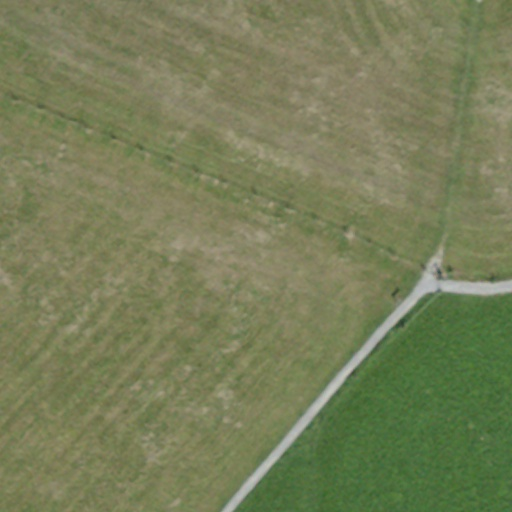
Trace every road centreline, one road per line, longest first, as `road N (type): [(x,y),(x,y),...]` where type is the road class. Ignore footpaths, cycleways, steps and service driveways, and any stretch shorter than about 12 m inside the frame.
road 1 (track): [(236,511),(428,277)]
road 2 (track): [(428,277),(480,0)]
